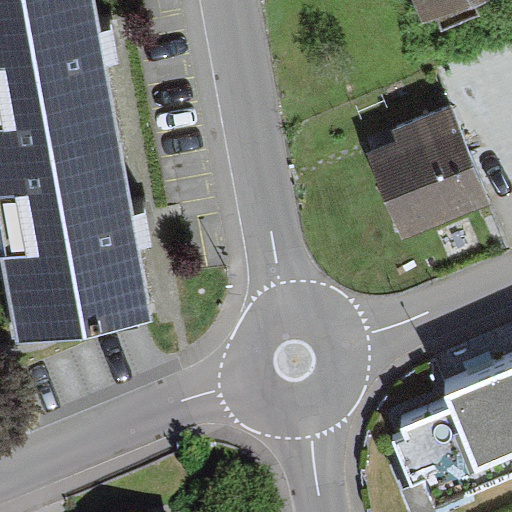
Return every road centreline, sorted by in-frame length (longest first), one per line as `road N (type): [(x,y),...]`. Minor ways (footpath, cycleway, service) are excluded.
road 1 (residential): [(234,0),(283,303)]
road 2 (residential): [(241,382),(0,479)]
road 3 (residential): [(511,277),(352,339)]
